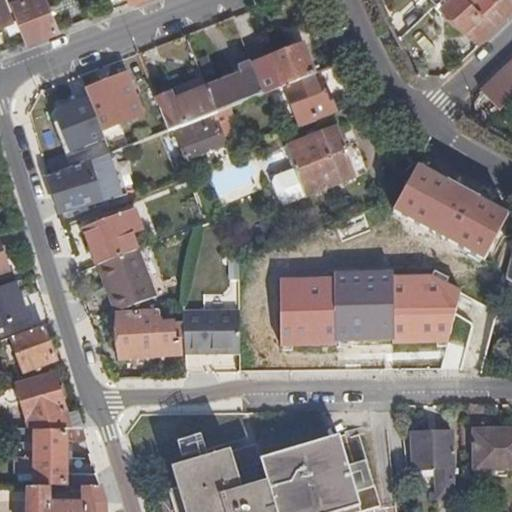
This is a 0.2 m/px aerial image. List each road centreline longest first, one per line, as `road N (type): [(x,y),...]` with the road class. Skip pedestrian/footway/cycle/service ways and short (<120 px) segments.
road 1 (residential): [(511,384),(255,383),(96,406)]
road 2 (residential): [(0,100),(96,406)]
road 3 (residential): [(0,80),(202,0)]
road 4 (tertiary): [(345,0),(390,89),(420,120)]
road 5 (residential): [(420,120),(511,34)]
